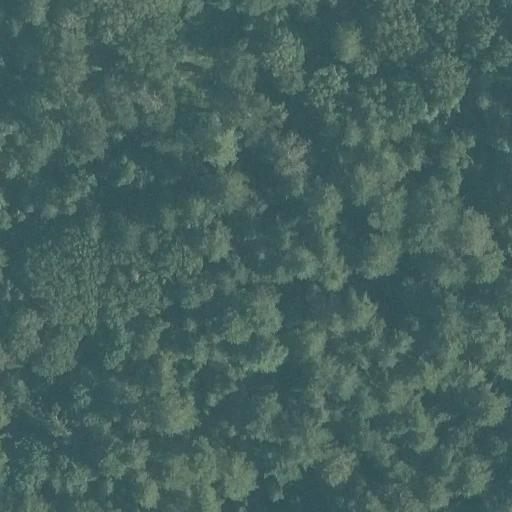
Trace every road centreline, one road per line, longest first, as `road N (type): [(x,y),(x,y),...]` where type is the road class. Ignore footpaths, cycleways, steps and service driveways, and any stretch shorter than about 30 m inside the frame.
road 1 (track): [(0,294),(283,269)]
road 2 (track): [(511,244),(283,269)]
